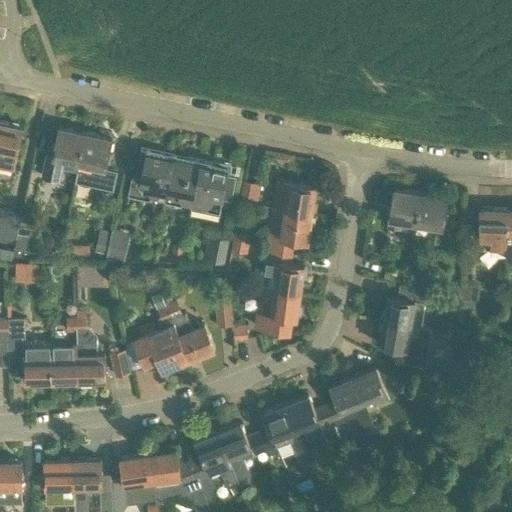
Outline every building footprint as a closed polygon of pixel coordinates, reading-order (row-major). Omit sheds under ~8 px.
[(0,120),(0,165),(13,168),(22,125),(0,120)] [(79,162),(85,131),(58,126),(52,155),(46,154),(42,174),(60,178),(64,159),(79,162)] [(85,131),(79,162),(75,181),(113,189),(117,170),(105,168),(111,137),(85,131)] [(164,198),(173,156),(145,150),(144,156),(139,155),(135,174),(140,175),(140,177),(132,175),(128,194),(148,198),(151,196),(164,198)] [(191,204),(200,161),(173,156),(164,198),(191,204)] [(200,161),(191,204),(192,204),(196,209),(218,214),(219,209),(220,210),(223,194),(231,196),(236,172),(231,171),(233,164),(214,160),(213,164),(200,161)] [(272,206),(312,213),(316,185),(276,179),(272,206)] [(257,185),(243,182),(240,202),(253,204),(257,185)] [(414,221),(419,191),(394,188),(388,226),(400,228),(401,221),(414,223),(414,221)] [(419,191),(414,221),(414,223),(415,223),(415,227),(429,229),(428,240),(440,242),(447,196),(419,191)] [(312,213),(272,206),(266,245),(292,249),(294,239),(308,241),(312,213)] [(0,230),(17,234),(22,212),(0,207),(0,230)] [(505,247),(505,208),(480,207),(479,237),(480,237),(480,243),(491,243),(490,247),(505,247)] [(22,212),(17,234),(30,237),(34,215),(22,212)] [(106,251),(110,232),(98,230),(95,248),(106,251)] [(233,240),(249,242),(251,234),(234,231),(233,240)] [(110,232),(106,251),(103,262),(120,263),(126,236),(110,232)] [(228,240),(212,237),(208,259),(223,262),(228,240)] [(249,242),(233,240),(231,250),(247,253),(249,242)] [(73,250),(89,250),(89,242),(73,242),(73,250)] [(178,261),(182,246),(173,244),(169,259),(178,261)] [(266,245),(264,259),(263,271),(264,271),(262,284),(261,284),(261,285),(301,291),(304,264),(290,262),(292,249),(266,245)] [(10,258),(10,275),(31,276),(32,258),(10,258)] [(383,277),(403,284),(407,273),(387,265),(383,277)] [(461,306),(461,285),(450,284),(449,306),(461,306)] [(261,285),(256,325),(290,330),(292,317),(297,318),(301,291),(261,285)] [(461,285),(461,306),(474,306),(474,285),(461,285)] [(152,295),(157,307),(166,303),(161,291),(152,295)] [(217,326),(233,324),(230,295),(214,297),(217,326)] [(414,299),(387,295),(383,319),(410,324),(414,299)] [(174,323),(189,359),(215,349),(204,323),(192,328),(185,312),(183,313),(177,299),(166,303),(174,323)] [(174,323),(166,303),(157,307),(163,321),(160,328),(134,339),(144,365),(158,359),(162,370),(189,359),(174,323)] [(52,380),(51,342),(50,339),(24,340),(23,314),(6,315),(6,318),(7,335),(7,355),(24,354),(25,381),(52,380)] [(76,330),(76,315),(67,316),(67,331),(76,330)] [(76,341),(77,380),(106,379),(105,352),(97,352),(97,335),(87,326),(87,315),(76,315),(76,330),(76,341)] [(410,324),(383,319),(379,344),(405,348),(404,358),(407,362),(421,364),(425,361),(430,331),(430,327),(410,324)] [(248,338),(246,324),(234,325),(235,339),(248,338)] [(76,341),(51,342),(52,380),(77,380),(76,341)] [(129,364),(125,344),(112,347),(117,366),(129,364)] [(354,375),(368,412),(377,408),(373,397),(386,391),(376,366),(354,375)] [(368,412),(354,375),(330,385),(335,398),(325,402),(333,419),(343,414),(341,410),(352,405),(362,429),(364,428),(368,439),(377,435),(373,423),(368,412)] [(455,376),(453,388),(469,391),(469,379),(455,376)] [(286,403),(299,435),(321,426),(328,443),(341,437),(333,419),(325,402),(313,407),(308,394),(286,403)] [(258,431),(265,449),(267,455),(279,450),(277,446),(290,441),(302,470),(312,466),(306,451),(299,435),(286,403),(262,412),(268,426),(258,430),(258,431)] [(373,423),(377,435),(387,432),(382,419),(373,423)] [(265,449),(258,431),(246,436),(240,421),(218,431),(241,488),(250,484),(244,470),(248,468),(244,457),(265,449)] [(241,488),(218,431),(195,440),(200,454),(190,458),(210,507),(217,504),(212,491),(215,486),(209,472),(222,466),(232,492),(241,488)] [(306,451),(312,466),(321,462),(315,447),(306,451)] [(153,480),(157,505),(158,511),(168,511),(166,501),(175,496),(190,500),(194,511),(211,511),(210,507),(190,458),(178,462),(176,448),(149,452),(153,480)] [(153,480),(149,452),(120,457),(124,485),(153,480)] [(74,505),(73,458),(44,459),(45,476),(45,488),(46,505),(74,505)] [(74,505),(73,511),(83,511),(84,506),(88,506),(88,486),(102,486),(101,458),(73,458),(74,505)] [(0,460),(0,502),(22,502),(21,460),(0,460)] [(45,476),(34,476),(35,488),(45,488),(45,476)] [(112,510),(112,489),(99,489),(100,511),(112,510)]
